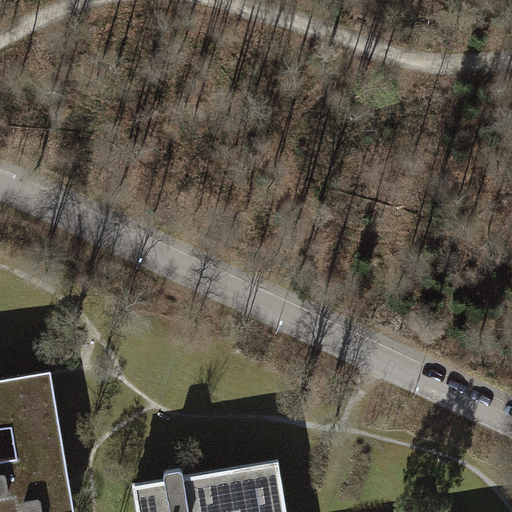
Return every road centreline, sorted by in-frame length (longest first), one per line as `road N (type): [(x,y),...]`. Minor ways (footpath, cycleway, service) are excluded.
road 1 (residential): [(511,421),(0,189)]
road 2 (track): [(511,59),(455,62),(372,45),(272,8),(225,0)]
